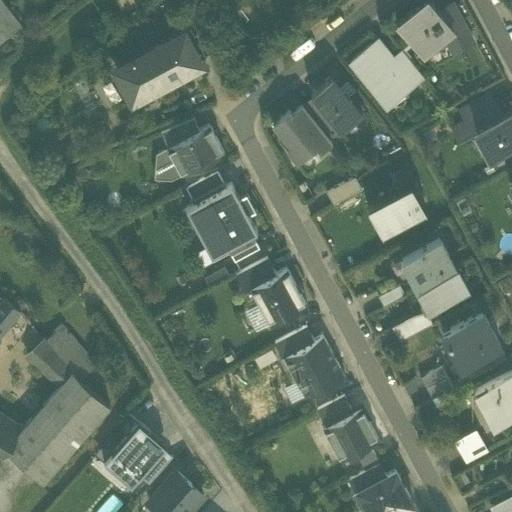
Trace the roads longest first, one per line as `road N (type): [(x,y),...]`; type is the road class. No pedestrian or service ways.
road 1 (residential): [(386,0),(239,117),(446,511)]
road 2 (residential): [(0,147),(98,268),(254,511)]
